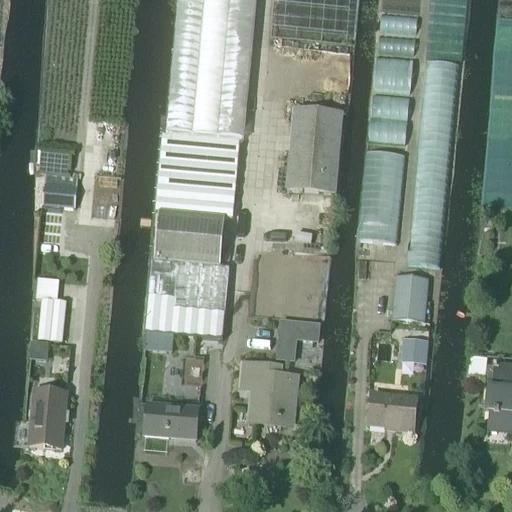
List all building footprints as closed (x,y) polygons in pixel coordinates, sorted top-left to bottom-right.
[(341,118),(292,114),(285,195),(333,199),(341,118)] [(153,265),(150,265),(143,338),(220,345),(227,272),(217,271),(222,223),(230,224),(237,146),(161,139),(153,217),(157,217),(153,265)] [(36,167),(41,167),(67,170),(68,158),(37,155),(36,167)] [(75,183),(44,181),(41,210),(73,213),(75,183)] [(425,283),(394,281),(390,325),(422,327),(425,283)] [(64,307),(48,305),(40,304),(36,344),(60,346),(64,307)] [(279,324),(275,363),(292,365),(294,343),(316,345),(318,328),(279,324)] [(402,359),(425,361),(426,346),(403,344),(402,359)] [(486,433),(511,435),(511,370),(493,368),(493,372),(486,371),(485,384),(487,385),(486,392),(484,415),(488,416),(486,433)] [(243,373),(241,394),(253,396),(250,422),(289,427),(294,388),(276,385),(277,377),(243,373)] [(64,398),(33,395),(28,450),(59,453),(64,398)] [(416,404),(370,400),(367,431),(413,435),(416,404)] [(167,441),(192,444),(192,445),(194,446),(197,414),(145,409),(142,441),(167,443),(167,441)]
